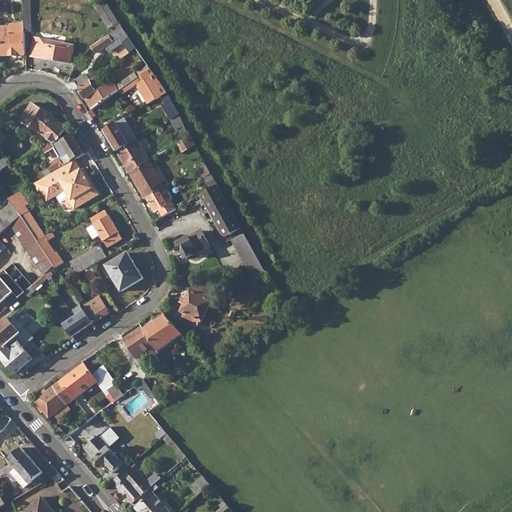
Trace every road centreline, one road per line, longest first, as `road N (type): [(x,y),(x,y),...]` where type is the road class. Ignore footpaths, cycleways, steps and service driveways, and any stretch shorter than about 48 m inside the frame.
road 1 (residential): [(0,96),(38,81),(62,92),(162,261),(161,289),(141,312),(14,401)]
road 2 (secondary): [(110,511),(14,401)]
